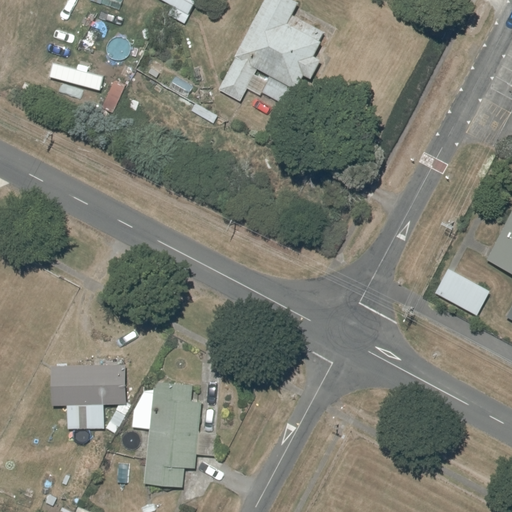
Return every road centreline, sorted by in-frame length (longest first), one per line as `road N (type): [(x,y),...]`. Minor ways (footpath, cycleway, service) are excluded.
road 1 (unclassified): [(0,160),(344,338)]
road 2 (residential): [(511,19),(344,338)]
road 3 (residential): [(256,511),(344,338)]
road 4 (unclassified): [(511,428),(344,338)]
